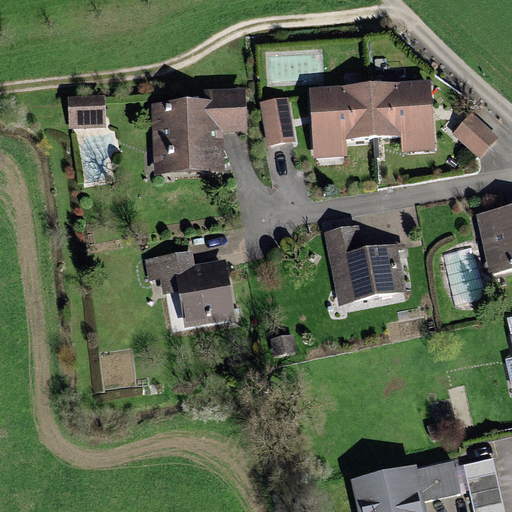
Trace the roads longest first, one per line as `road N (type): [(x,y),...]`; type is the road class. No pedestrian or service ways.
road 1 (track): [(0,93),(160,74),(242,29),(397,15),(384,0)]
road 2 (residential): [(397,15),(511,123)]
